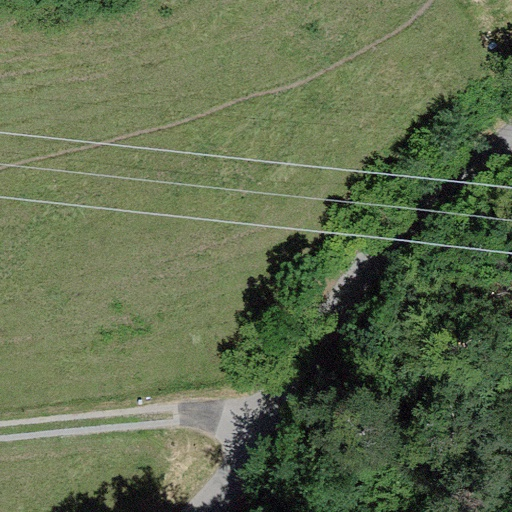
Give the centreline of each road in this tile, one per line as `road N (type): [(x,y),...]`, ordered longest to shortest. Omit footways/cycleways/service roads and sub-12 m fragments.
road 1 (residential): [(511,135),(426,218),(253,433),(137,511)]
road 2 (track): [(253,433),(0,449)]
